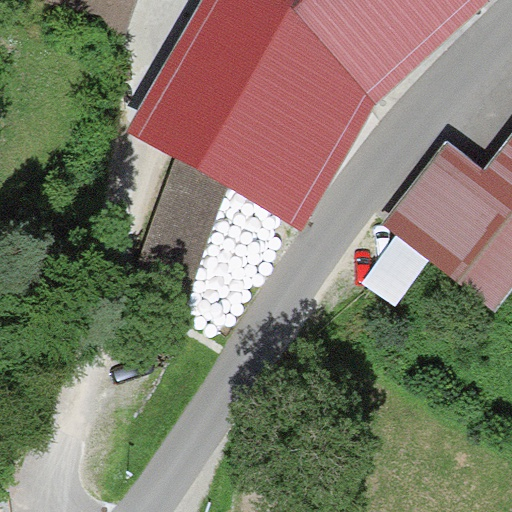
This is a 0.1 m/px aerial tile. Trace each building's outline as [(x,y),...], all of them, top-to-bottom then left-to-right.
[(140,0),(38,0),(111,66),(140,0)] [(275,0),(249,0),(176,141),(189,146),(237,174),(304,217),(380,103),(299,12),(275,0)] [(311,0),(299,12),(380,103),(493,2),(490,0),(311,0)] [(511,297),(511,142),(487,175),(451,146),(390,225),(402,234),(365,282),(397,307),(428,266),(496,318),(511,297)] [(237,174),(189,146),(137,290),(187,310),(237,174)]
